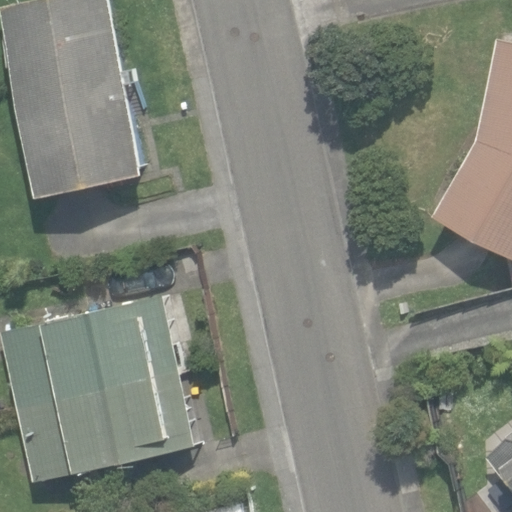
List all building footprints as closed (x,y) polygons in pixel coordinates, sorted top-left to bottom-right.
[(31,0),(12,4),(53,193),(155,171),(136,82),(143,80),(140,66),(133,67),(117,0),(31,0)] [(448,212),(511,246),(511,38),(506,37),(489,137),(448,212)] [(27,403),(189,369),(173,293),(9,328),(19,372),(4,375),(9,399),(25,396),(27,403)] [(42,476),(205,442),(189,369),(27,403),(42,476)] [(511,442),(495,456),(511,478),(511,442)] [(105,497),(108,511),(115,511),(132,508),(128,491),(105,497)]
